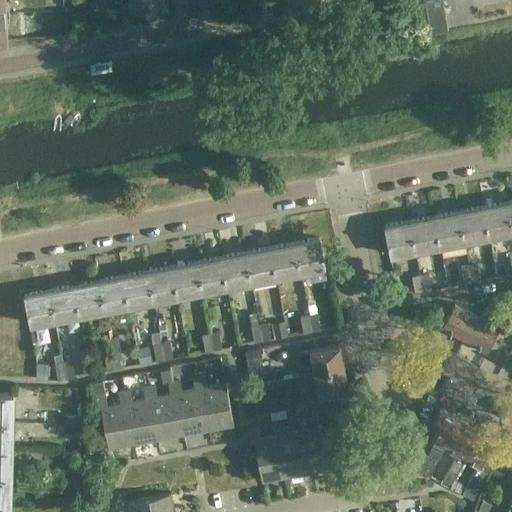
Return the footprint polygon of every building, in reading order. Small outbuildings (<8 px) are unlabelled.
[(434,0),(424,2),(430,33),(447,30),(441,0),(434,0)] [(511,219),(509,201),(484,206),(490,235),(511,231),(511,219)] [(484,206),(460,211),(465,240),(490,235),(484,206)] [(460,211),(435,216),(441,245),(465,240),(460,211)] [(435,216),(411,220),(417,249),(441,245),(435,216)] [(417,249),(411,220),(385,225),(391,254),(417,249)] [(319,238),(294,243),(299,272),(325,267),(319,238)] [(294,243),(269,247),(275,276),(299,272),(294,243)] [(269,247),(245,252),(250,281),(275,276),(269,247)] [(245,252),(220,257),(226,286),(250,281),(245,252)] [(220,257),(196,261),(202,290),(226,286),(220,257)] [(196,261),(171,266),(177,295),(202,290),(196,261)] [(476,264),(468,265),(471,282),(480,280),(476,264)] [(468,265),(460,267),(463,283),(471,282),(468,265)] [(171,266),(147,271),(153,300),(177,295),(171,266)] [(147,271),(123,276),(128,305),(153,300),(147,271)] [(427,273),(419,275),(422,291),(430,290),(427,273)] [(422,291),(419,275),(411,276),(414,293),(422,291)] [(123,276),(98,280),(104,309),(128,305),(123,276)] [(98,280),(74,285),(79,314),(104,309),(98,280)] [(74,285),(49,290),(55,319),(79,314),(74,285)] [(55,319),(49,290),(24,295),(29,324),(55,319)] [(442,327),(464,339),(477,316),(455,303),(442,327)] [(316,313),(308,315),(311,331),(319,329),(316,313)] [(311,331),(308,315),(300,316),(303,333),(311,331)] [(477,316),(464,339),(487,352),(500,328),(477,316)] [(267,322),(259,324),(262,341),(270,339),(267,322)] [(511,322),(503,338),(511,342),(511,322)] [(258,324),(251,326),(254,342),(262,341),(259,324),(258,324)] [(218,332),(210,334),(213,350),(221,348),(218,332)] [(213,350),(210,334),(202,335),(205,352),(213,350)] [(169,341),(161,343),(164,359),(172,357),(169,341)] [(164,359),(161,343),(153,344),(156,361),(164,359)] [(308,350),(313,373),(344,367),(339,343),(308,350)] [(120,351),(112,352),(115,369),(123,367),(120,351)] [(115,369),(112,352),(103,354),(106,370),(115,369)] [(71,360),(63,362),(66,378),(74,377),(71,360)] [(66,378),(63,362),(53,364),(57,380),(66,378)] [(35,364),(33,378),(45,380),(47,366),(35,364)] [(344,367),(313,373),(318,397),(349,391),(344,367)] [(191,377),(194,387),(198,387),(207,427),(233,422),(224,381),(205,385),(203,374),(191,377)] [(250,377),(251,385),(264,384),(262,375),(250,377)] [(167,382),(169,392),(174,391),(182,433),(207,427),(198,387),(194,387),(181,390),(179,379),(167,382)] [(142,387),(144,397),(149,396),(157,438),(182,433),(174,391),(169,392),(156,395),(154,384),(142,387)] [(265,391),(264,384),(251,385),(253,393),(265,391)] [(36,401),(74,402),(75,388),(36,388),(36,401)] [(117,392),(119,402),(124,401),(132,443),(157,438),(149,396),(144,397),(131,400),(129,389),(117,392)] [(0,394),(0,422),(12,423),(13,395),(0,394)] [(124,401),(119,402),(106,405),(104,394),(90,397),(92,408),(98,407),(106,448),(132,443),(124,401)] [(429,475),(444,447),(443,446),(458,418),(439,408),(423,437),(433,442),(418,470),(429,475)] [(63,415),(63,424),(80,424),(80,415),(63,415)] [(296,420),(298,431),(304,430),(311,472),(337,467),(329,425),(310,429),(308,418),(296,420)] [(464,459),(463,458),(479,429),(458,418),(443,446),(444,447),(455,454),(442,478),(451,484),(464,459)] [(0,422),(0,449),(11,450),(12,423),(0,422)] [(271,424),(273,435),(280,434),(286,476),(311,472),(304,430),(298,431),(285,433),(283,422),(271,424)] [(80,424),(63,424),(62,432),(80,432),(80,424)] [(280,434),(273,435),(260,437),(258,426),(246,428),(248,440),(254,439),(261,480),(286,476),(280,434)] [(477,465),(462,493),(473,498),(486,470),(502,441),(479,429),(463,458),(464,459),(477,465)] [(394,457),(405,463),(414,446),(404,440),(394,457)] [(511,449),(511,450),(504,445),(492,468),(501,473),(505,465),(511,468),(511,449)] [(0,449),(0,476),(11,477),(11,450),(0,449)] [(62,470),(62,478),(78,478),(78,471),(62,470)] [(11,477),(0,476),(0,504),(10,505),(11,477)] [(78,478),(62,478),(62,487),(78,487),(78,478)] [(172,511),(169,492),(127,500),(128,511),(172,511)] [(482,511),(511,511),(511,498),(506,509),(481,499),(477,509),(482,511)]
